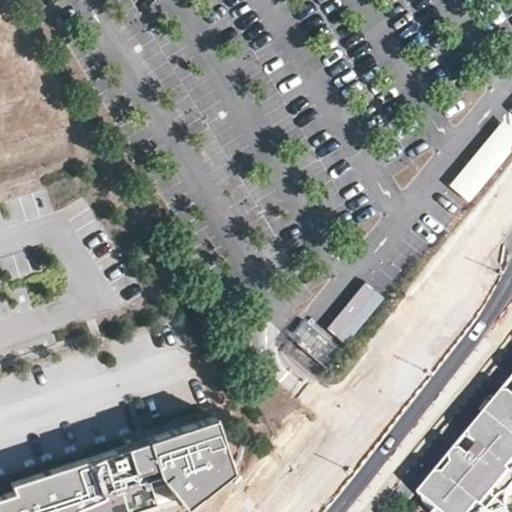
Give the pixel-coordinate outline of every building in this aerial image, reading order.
[(468,205),(511,153),(511,131),(502,123),(448,188),(468,205)] [(367,283),(329,329),(349,345),(387,299),(367,283)] [(511,395),(509,398),(504,394),(465,442),(470,446),(459,460),(454,456),(421,495),(421,503),(432,511),(477,511),(511,471),(511,395)] [(231,475),(215,422),(146,443),(147,448),(134,451),(133,447),(9,484),(12,493),(0,496),(0,511),(132,511),(152,506),(147,492),(156,489),(164,487),(182,510),(231,475)] [(470,446),(465,442),(459,448),(454,456),(459,460),(470,446)]
